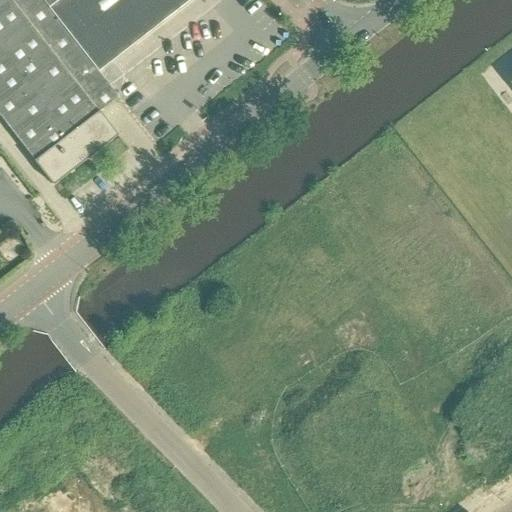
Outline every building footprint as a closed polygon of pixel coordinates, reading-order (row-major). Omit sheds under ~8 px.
[(0,0),(0,118),(51,184),(88,155),(92,152),(115,134),(97,111),(117,96),(97,71),(188,0),(0,0)] [(511,50),(491,64),(496,72),(511,62),(511,50)] [(105,438),(76,465),(120,511),(142,511),(160,495),(106,439),(105,438)] [(120,511),(76,465),(47,493),(65,511),(120,511)] [(65,511),(47,493),(27,511),(65,511)]
